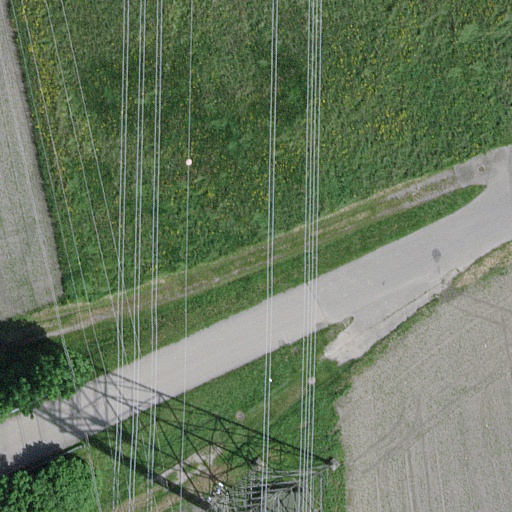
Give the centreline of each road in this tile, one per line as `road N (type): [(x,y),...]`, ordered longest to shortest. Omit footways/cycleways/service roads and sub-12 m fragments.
road 1 (unclassified): [(0,449),(511,205)]
road 2 (track): [(511,168),(487,167),(427,187),(0,343)]
road 3 (track): [(402,264),(397,302),(204,461),(118,511)]
